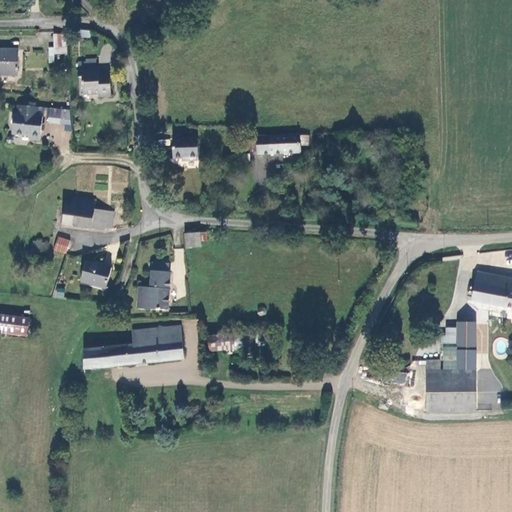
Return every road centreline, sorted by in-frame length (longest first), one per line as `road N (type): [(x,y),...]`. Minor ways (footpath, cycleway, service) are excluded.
road 1 (unclassified): [(413,242),(154,212),(143,192),(135,86),(123,44),(104,27),(0,26)]
road 2 (unclassified): [(413,242),(346,375),(323,511)]
